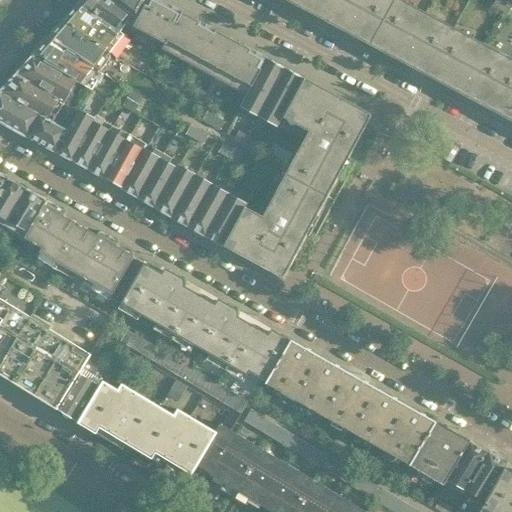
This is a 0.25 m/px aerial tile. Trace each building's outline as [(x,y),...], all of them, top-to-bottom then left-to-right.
[(137,19),(108,0),(83,0),(78,7),(114,29),(121,20),(132,27),(133,26),(137,19)] [(108,0),(137,19),(147,0),(108,0)] [(149,35),(166,3),(159,0),(147,0),(137,19),(133,26),(149,35)] [(284,0),(285,0),(300,0),(301,2),(298,8),(312,15),(320,0),(284,0)] [(320,0),(312,15),(327,23),(330,17),(333,17),(350,25),(357,30),(358,33),(355,38),(370,46),(394,0),(393,0),(391,4),(384,1),(383,0),(320,0)] [(396,0),(394,0),(370,46),(385,54),(388,49),(391,48),(398,52),(415,61),(416,64),(413,69),(427,77),(453,30),(452,29),(448,36),(441,32),(445,24),(405,2),(400,10),(393,6),(396,0)] [(495,0),(492,7),(507,15),(511,6),(511,1),(510,0),(495,0)] [(164,43),(181,12),(166,3),(149,35),(164,43)] [(78,7),(63,24),(105,50),(119,32),(114,29),(78,7)] [(178,58),(198,21),(181,12),(164,43),(161,49),(178,58)] [(194,67),(214,30),(198,21),(178,58),(194,67)] [(105,50),(63,24),(61,26),(57,27),(52,32),(51,36),(49,39),(101,70),(109,60),(101,55),(105,50)] [(212,76),(232,39),(214,30),(194,67),(212,76)] [(454,30),(453,30),(427,77),(442,85),(445,79),(448,78),(455,82),(472,91),(473,95),(470,100),(485,108),(510,61),(509,60),(505,66),(498,62),(503,55),(462,33),(458,40),(450,37),(454,30)] [(101,70),(49,39),(32,58),(75,82),(86,88),(101,70)] [(230,86),(250,49),(232,39),(212,76),(230,86)] [(247,95),(267,59),(250,49),(230,86),(247,95)] [(32,58),(18,73),(64,100),(69,93),(75,82),(32,58)] [(259,116),(285,68),(267,59),(247,95),(241,106),(259,116)] [(511,61),(510,61),(485,108),(499,116),(502,110),(505,109),(511,112),(511,122),(511,123),(511,122),(511,69),(507,67),(511,61)] [(277,126),(303,78),(285,68),(259,116),(277,126)] [(171,85),(176,77),(167,72),(162,80),(171,85)] [(78,110),(64,101),(64,100),(18,73),(2,91),(41,113),(53,120),(68,128),(78,110)] [(185,82),(176,77),(171,85),(180,90),(185,82)] [(369,114),(343,100),(305,79),(284,119),(286,120),(290,113),(313,125),(287,174),(283,172),(283,173),(328,197),(338,178),(331,174),(342,155),(348,159),(370,118),(371,118),(371,117),(371,116),(370,115),(369,114)] [(199,89),(194,97),(203,102),(208,94),(199,89)] [(0,93),(0,121),(28,136),(41,113),(2,91),(0,93)] [(161,127),(170,112),(131,91),(123,106),(161,127)] [(71,160),(95,119),(78,110),(68,128),(55,151),(71,160)] [(68,128),(53,120),(41,113),(28,136),(55,151),(68,128)] [(169,113),(165,122),(174,127),(178,118),(169,113)] [(211,126),(216,118),(207,113),(202,121),(211,126)] [(88,170),(111,129),(102,123),(105,118),(98,114),(95,119),(71,160),(88,170)] [(225,123),(216,118),(211,126),(220,131),(225,123)] [(195,138),(199,130),(190,125),(186,133),(195,138)] [(105,179),(131,133),(121,128),(119,133),(111,129),(88,170),(105,179)] [(208,135),(199,130),(195,138),(204,143),(208,135)] [(245,144),(249,136),(240,131),(236,139),(245,144)] [(122,189),(145,148),(135,142),(138,137),(131,133),(105,179),(122,189)] [(258,141),(249,136),(245,144),(254,149),(258,141)] [(227,157),(232,149),(223,144),(218,152),(227,157)] [(138,198),(164,152),(156,147),(153,153),(145,148),(122,189),(138,198)] [(241,154),(232,149),(227,157),(236,162),(241,154)] [(155,208),(178,167),(170,162),(173,157),(164,152),(138,198),(155,208)] [(172,217),(195,176),(178,167),(155,208),(172,217)] [(245,208),(224,247),(244,258),(248,251),(267,262),(263,268),(280,278),(282,278),(284,277),(285,277),(285,276),(307,236),(300,232),(311,213),(317,216),(328,197),(283,173),(282,174),(285,176),(259,224),(243,216),(247,209),(245,208)] [(0,195),(9,180),(0,174),(0,195)] [(188,227),(212,186),(195,176),(172,217),(188,227)] [(253,192),(258,184),(249,179),(244,187),(253,192)] [(28,190),(9,180),(0,195),(0,217),(10,223),(28,190)] [(205,236),(228,195),(212,186),(188,227),(205,236)] [(46,200),(28,190),(10,223),(27,233),(28,233),(46,200)] [(223,246),(244,208),(246,205),(228,195),(205,236),(223,246)] [(46,200),(28,233),(24,239),(42,249),(39,253),(112,295),(133,259),(134,257),(134,256),(117,246),(118,244),(117,241),(101,232),(98,233),(97,235),(76,223),(63,216),(65,214),(64,210),(46,200)] [(111,305),(118,309),(119,309),(121,304),(144,263),(143,263),(143,264),(137,260),(111,305)] [(185,280),(173,273),(165,268),(162,274),(144,263),(121,304),(176,335),(199,295),(185,287),(185,280)] [(215,304),(199,295),(176,335),(229,366),(253,326),(238,317),(238,310),(218,299),(215,304)] [(0,299),(0,374),(56,409),(59,404),(61,405),(79,377),(84,368),(91,356),(0,299)] [(268,334),(253,326),(229,366),(247,376),(249,372),(267,382),(292,341),(271,329),(268,334)] [(247,402),(134,334),(127,345),(241,413),(247,402)] [(292,341),(267,382),(266,384),(295,400),(320,357),(292,341)] [(348,372),(320,357),(295,400),(323,416),(348,372)] [(75,420),(95,387),(100,379),(84,368),(79,377),(61,405),(59,404),(56,409),(75,420)] [(378,390),(348,372),(323,416),(353,433),(378,390)] [(101,378),(101,379),(75,421),(96,433),(100,427),(127,443),(151,402),(122,385),(119,391),(101,381),(102,379),(101,378)] [(379,390),(378,390),(353,433),(381,449),(406,406),(379,390)] [(174,416),(151,402),(127,443),(152,458),(156,452),(192,474),(198,465),(215,432),(178,410),(174,416)] [(436,422),(406,406),(381,449),(410,466),(436,422)] [(250,410),(244,421),(346,483),(352,471),(250,410)] [(454,432),(436,422),(410,466),(428,476),(454,432)] [(215,432),(198,465),(211,473),(210,474),(212,476),(236,434),(220,424),(215,432)] [(470,442),(454,432),(428,476),(444,485),(446,482),(470,442)] [(287,464),(236,434),(212,476),(263,506),(287,464)] [(488,452),(470,442),(446,482),(465,492),(488,452)] [(508,463),(488,452),(465,492),(484,504),(505,468),(508,463)] [(330,511),(341,495),(287,464),(263,506),(272,511),(330,511)] [(511,511),(511,472),(505,468),(484,504),(482,509),(487,511),(511,511)] [(420,511),(357,474),(351,485),(394,511),(420,511)] [(368,511),(341,495),(330,511),(368,511)] [(451,511),(453,509),(439,501),(434,508),(440,511),(451,511)]
